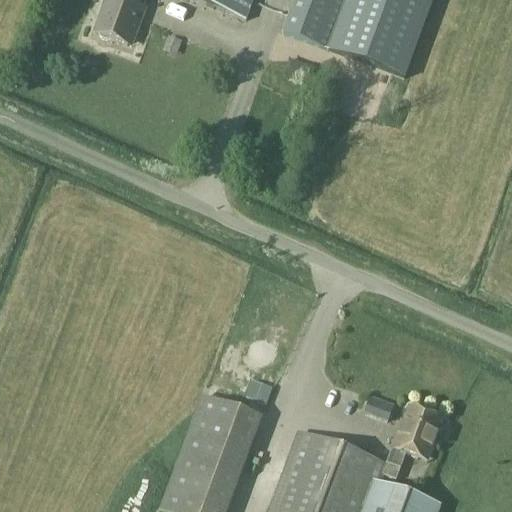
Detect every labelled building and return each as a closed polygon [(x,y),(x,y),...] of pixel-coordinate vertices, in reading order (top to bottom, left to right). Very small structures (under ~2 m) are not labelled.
[(146,0),(131,0),(129,6),(113,0),(107,0),(94,36),(99,37),(101,40),(103,42),(107,43),(111,41),(127,48),(132,35),(135,36),(144,11),(143,11),(146,0)] [(246,22),(253,0),(184,0),(246,23),(246,22)] [(328,53),(342,15),(302,0),(295,0),(283,36),(328,53)] [(433,0),(347,0),(342,15),(328,53),(404,81),(433,0)] [(181,44),(169,40),(164,52),(176,56),(181,44)] [(159,511),(226,511),(260,423),(201,401),(159,511)] [(409,411),(403,427),(400,426),(390,452),(391,452),(384,469),(381,479),(382,479),(395,484),(405,457),(426,465),(441,423),(409,411)] [(297,437),(269,511),(434,511),(435,510),(378,489),(382,479),(381,479),(384,469),(297,437)]
